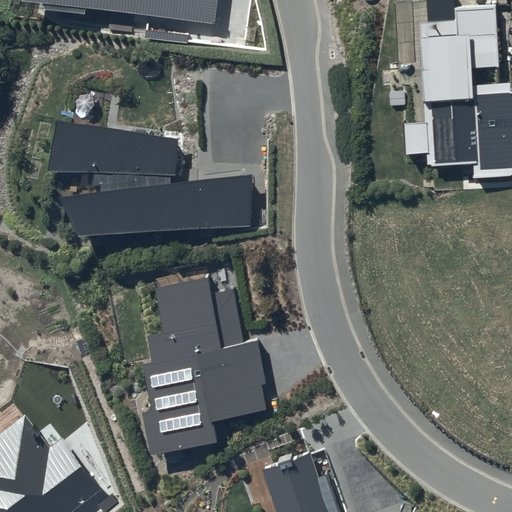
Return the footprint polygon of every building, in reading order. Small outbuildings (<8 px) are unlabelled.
[(18,0),(18,2),(214,25),(216,0),(18,0)] [(427,0),(429,23),(419,23),(425,121),(402,122),(404,156),(424,155),(425,168),(472,165),(472,179),(511,176),(511,90),(510,91),(509,83),(474,86),(473,67),(497,66),(493,6),(453,8),(452,0),(427,0)] [(178,140),(57,120),(47,172),(94,173),(99,193),(59,199),(78,236),(252,227),(253,175),(171,182),(178,140)] [(151,362),(141,364),(151,411),(142,413),(151,455),(215,442),(211,422),(271,410),(256,340),(244,342),(233,289),(213,293),(210,276),(154,287),(163,332),(145,335),(151,362)] [(501,318),(486,323),(497,352),(511,347),(501,318)] [(0,511),(71,511),(102,489),(62,438),(49,448),(23,415),(0,432),(0,511)] [(310,453),(262,470),(276,511),(342,511),(329,473),(318,477),(310,453)]
